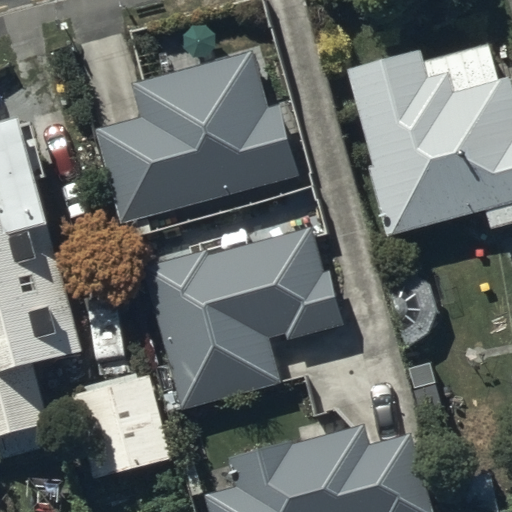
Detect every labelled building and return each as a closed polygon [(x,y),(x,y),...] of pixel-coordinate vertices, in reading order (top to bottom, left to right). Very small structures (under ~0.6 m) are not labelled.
[(495,215),(511,210),(511,64),(505,67),(495,30),(430,48),(426,35),(354,55),(380,152),(374,154),(392,222),(489,196),(495,215)] [(271,98),(258,40),(137,72),(146,110),(101,121),(122,209),(304,166),(287,94),(271,98)] [(31,97),(0,105),(0,430),(6,451),(48,439),(41,415),(54,411),(39,347),(89,336),(51,200),(59,198),(31,97)] [(327,264),(315,217),(152,259),(188,397),(283,372),(271,326),(290,321),(292,329),(349,314),(335,262),(327,264)] [(98,467),(176,448),(154,362),(76,382),(98,467)] [(217,511),(424,511),(438,509),(417,424),(375,434),(369,413),(234,447),(242,479),(212,487),(217,511)]
